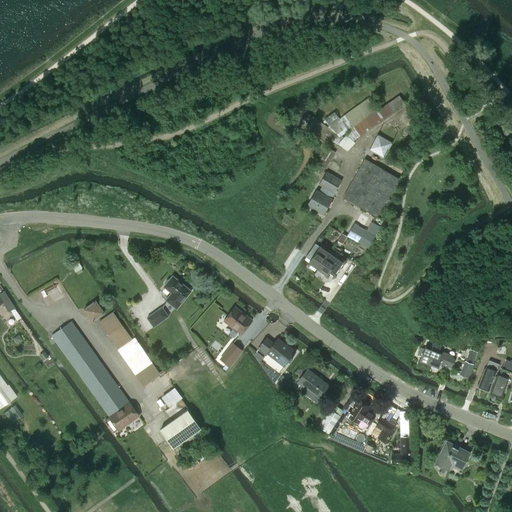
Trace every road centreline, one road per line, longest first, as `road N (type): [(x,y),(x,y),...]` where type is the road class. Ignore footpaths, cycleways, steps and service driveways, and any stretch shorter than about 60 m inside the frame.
road 1 (unknown): [(0,176),(43,156),(150,141),(421,33),(440,42),(511,136)]
road 2 (tertiary): [(511,434),(396,386),(190,240),(133,225),(6,218)]
road 3 (unknown): [(2,247),(20,292),(76,308),(137,391)]
